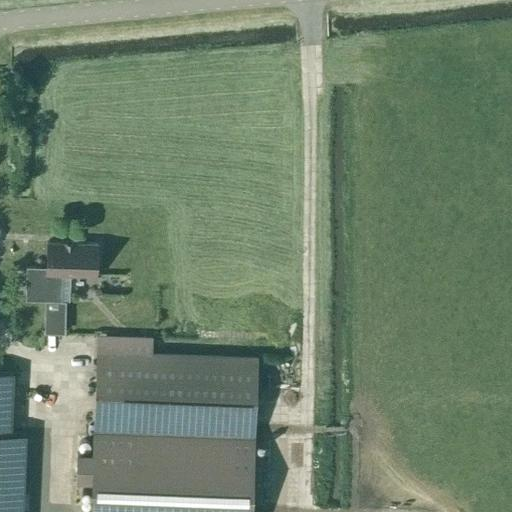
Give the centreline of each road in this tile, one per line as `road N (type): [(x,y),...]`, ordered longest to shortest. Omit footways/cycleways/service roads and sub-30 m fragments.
road 1 (tertiary): [(0,21),(225,0)]
road 2 (unknown): [(0,315),(52,395),(62,511)]
